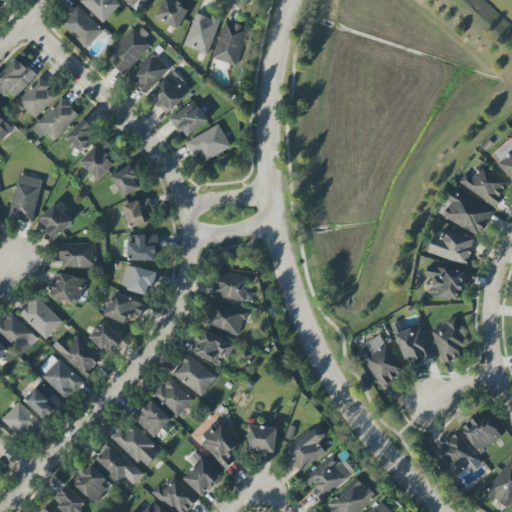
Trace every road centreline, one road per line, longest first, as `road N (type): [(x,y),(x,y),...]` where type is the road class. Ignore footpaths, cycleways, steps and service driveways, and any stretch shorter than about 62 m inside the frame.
road 1 (residential): [(27,22),(164,165),(185,209),(189,263),(154,350),(0,511)]
road 2 (tertiary): [(444,511),(344,409),(289,295),(272,226),(265,140),(286,0)]
road 3 (residential): [(14,262),(0,276),(35,476)]
road 4 (residential): [(511,239),(495,282),(490,333),(511,407)]
